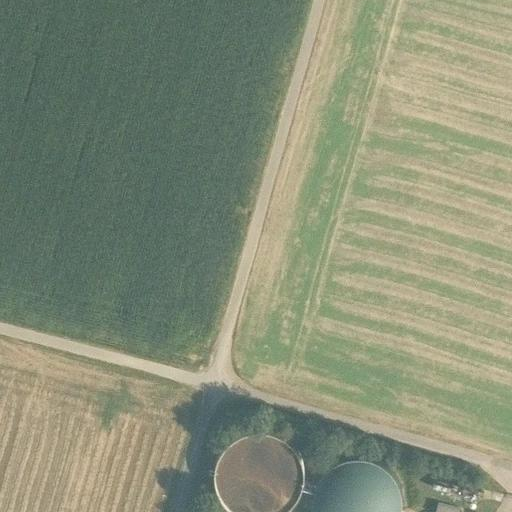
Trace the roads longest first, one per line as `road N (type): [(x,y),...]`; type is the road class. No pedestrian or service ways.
road 1 (track): [(319,0),(177,511)]
road 2 (track): [(0,333),(511,472)]
